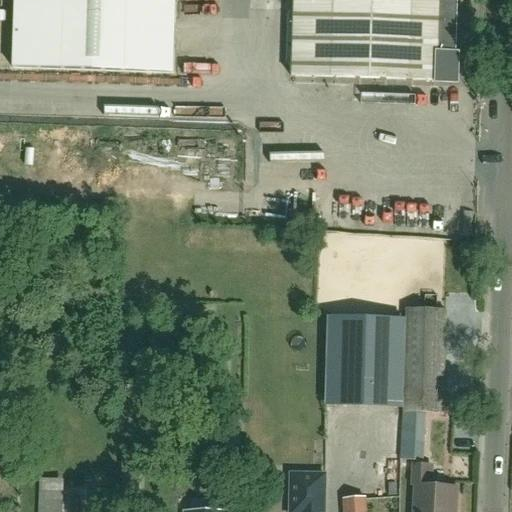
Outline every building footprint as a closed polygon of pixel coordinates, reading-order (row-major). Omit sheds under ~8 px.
[(14,0),(12,68),(174,73),(176,0),(14,0)] [(194,0),(200,12),(223,0),(194,0)] [(295,0),(292,78),(450,83),(450,75),(457,69),(459,69),(460,0),(295,0)] [(247,199),(209,199),(209,216),(247,216),(247,199)] [(263,217),(265,200),(253,199),(252,216),(263,217)] [(443,414),(446,311),(406,310),(403,413),(407,413),(406,443),(424,443),(425,414),(443,414)] [(396,405),(398,324),(334,322),(332,403),(396,405)] [(239,459),(239,408),(212,408),(211,459),(239,459)] [(457,511),(459,488),(432,486),(434,467),(414,466),(413,486),(416,486),(414,511),(457,511)] [(324,511),(326,479),(326,474),(289,473),(287,511),(324,511)] [(62,511),(64,480),(40,479),(38,511),(62,511)] [(345,500),(345,511),(366,511),(366,499),(345,500)]
